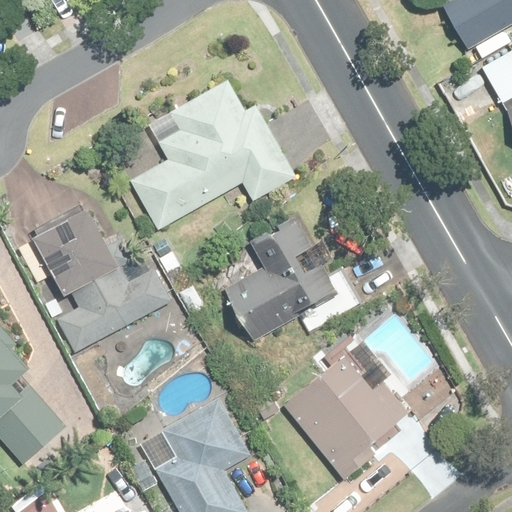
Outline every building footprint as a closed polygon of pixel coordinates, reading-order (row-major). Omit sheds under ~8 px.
[(511,0),(448,0),(473,43),(511,20),(511,0)] [(511,41),(484,57),(506,97),(511,93),(511,41)] [(255,196),(303,169),(260,92),(246,100),(230,73),(174,104),(180,116),(154,130),(168,155),(133,174),(162,226),(246,179),(255,196)] [(53,319),(74,357),(180,298),(159,261),(146,269),(103,194),(34,232),(76,306),(53,319)] [(262,264),(227,284),(259,340),(352,287),(307,209),(249,242),(262,264)] [(0,439),(20,464),(69,426),(26,373),(36,365),(15,338),(19,334),(0,311),(0,439)] [(355,342),(280,406),(338,474),(413,411),(355,342)] [(227,395),(141,442),(179,511),(245,511),(255,507),(231,463),(257,449),(227,395)] [(67,511),(67,510),(62,511),(140,511),(132,498),(107,511),(67,511)]
